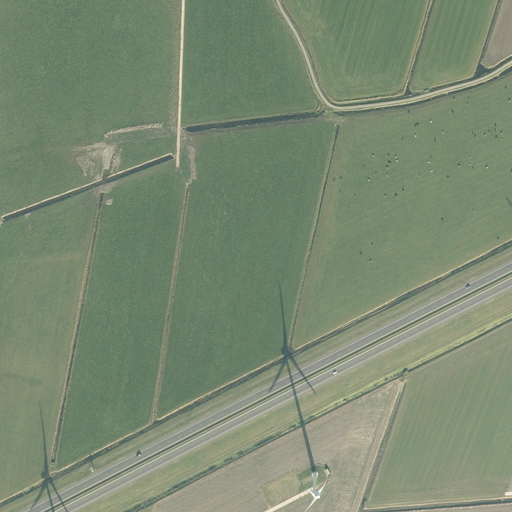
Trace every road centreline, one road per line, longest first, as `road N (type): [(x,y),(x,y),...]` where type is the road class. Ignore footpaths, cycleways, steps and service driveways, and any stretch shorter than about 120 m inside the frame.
road 1 (motorway): [(511,264),(28,511)]
road 2 (motorway): [(56,511),(511,280)]
road 3 (unclassified): [(511,64),(413,99),(334,109),(277,0)]
